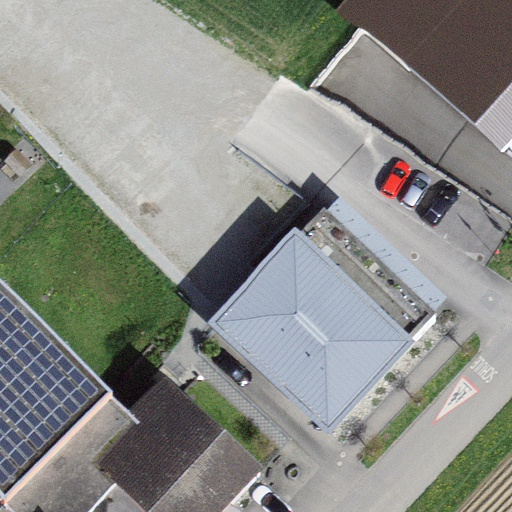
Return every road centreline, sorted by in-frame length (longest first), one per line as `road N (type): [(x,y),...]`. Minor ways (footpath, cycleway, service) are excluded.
road 1 (unknown): [(76,0),(326,183),(511,304)]
road 2 (tertiary): [(365,511),(511,370)]
